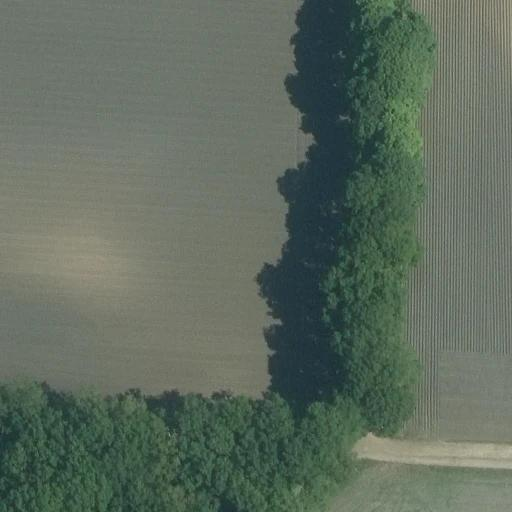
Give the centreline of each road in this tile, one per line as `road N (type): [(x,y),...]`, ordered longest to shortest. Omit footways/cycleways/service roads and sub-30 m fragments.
road 1 (unclassified): [(282,511),(369,433),(378,0)]
road 2 (track): [(369,433),(398,448),(511,454)]
